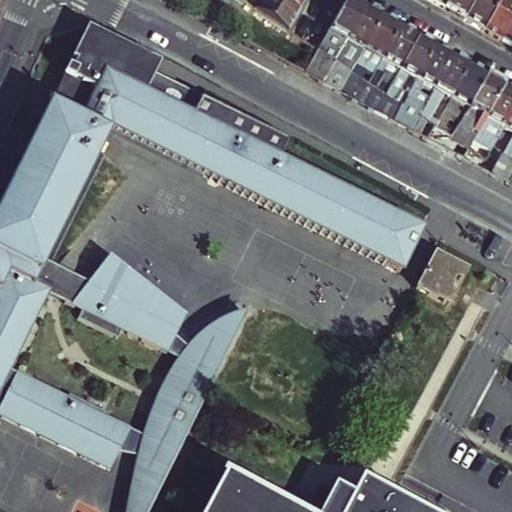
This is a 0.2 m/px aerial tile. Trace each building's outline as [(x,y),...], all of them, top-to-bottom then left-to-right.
[(247,0),(246,4),(287,31),(299,10),(280,0),(247,0)] [(280,0),(299,10),(304,0),(280,0)] [(356,0),(345,0),(317,51),(334,63),(338,57),(347,41),(367,6),(356,0)] [(428,0),(443,9),(448,0),(428,0)] [(448,0),(443,9),(464,20),(475,0),(448,0)] [(475,0),(464,20),(483,31),(500,0),(475,0)] [(511,24),(511,1),(510,0),(500,0),(483,31),(503,42),(511,24)] [(385,16),(367,6),(347,41),(365,51),(385,16)] [(401,26),(385,16),(365,51),(381,60),(401,26)] [(511,47),(511,24),(503,42),(511,47)] [(385,96),(419,35),(401,26),(381,60),(376,70),(385,75),(376,90),(384,96),(385,96)] [(90,28),(88,33),(107,44),(119,52),(131,61),(134,64),(145,75),(153,62),(90,28)] [(399,272),(419,232),(420,231),(277,160),(286,143),(198,99),(189,117),(138,91),(145,75),(134,64),(131,61),(119,52),(107,44),(88,33),(71,67),(68,65),(63,75),(66,76),(51,108),(39,102),(34,112),(44,116),(0,204),(0,387),(5,376),(47,292),(181,356),(138,443),(117,452),(134,460),(126,476),(120,493),(117,509),(116,511),(139,511),(238,313),(224,320),(215,327),(207,334),(202,342),(198,351),(184,344),(185,323),(91,277),(84,292),(38,270),(109,129),(399,272)] [(437,45),(419,35),(385,96),(394,102),(409,76),(417,81),(437,45)] [(437,45),(417,81),(434,90),(454,55),(437,45)] [(321,85),(334,63),(317,51),(303,75),(321,85)] [(472,65),(454,55),(434,90),(421,112),(418,118),(420,119),(431,126),(435,129),(439,123),(431,118),(441,100),(440,99),(442,95),(452,100),(463,80),(472,65)] [(338,57),(334,63),(351,74),(354,68),(338,57)] [(351,74),(334,63),(321,85),(339,95),(351,74)] [(371,79),(376,70),(367,64),(362,73),(369,78),(371,79)] [(463,80),(452,100),(461,105),(447,128),(445,127),(442,133),(447,137),(452,140),(489,75),(472,65),(463,80)] [(357,104),(367,85),(366,84),(351,74),(339,95),(357,104)] [(505,84),(489,75),(452,140),(468,151),(480,129),(505,84)] [(511,87),(505,84),(480,129),(497,139),(503,129),(511,113),(511,87)] [(357,104),(374,113),(384,96),(376,90),(367,85),(357,104)] [(402,107),(405,101),(400,98),(397,103),(401,106),(402,107)] [(418,118),(421,112),(405,101),(402,107),(418,118)] [(392,122),(412,133),(420,119),(418,118),(402,107),(401,106),(392,122)] [(511,113),(503,129),(511,134),(511,142),(497,169),(511,178),(511,113)] [(431,126),(420,119),(412,133),(424,139),(431,126)] [(442,133),(435,129),(431,126),(424,139),(441,148),(447,137),(442,133)] [(511,178),(497,169),(493,176),(509,184),(511,178)] [(465,271),(434,255),(416,290),(447,306),(465,271)] [(0,387),(0,418),(108,471),(117,452),(138,443),(5,376),(0,387)] [(291,511),(220,473),(200,511),(291,511)] [(417,511),(357,480),(340,511),(417,511)]
